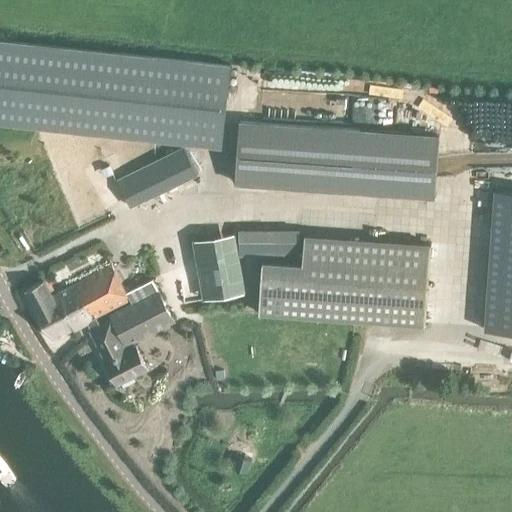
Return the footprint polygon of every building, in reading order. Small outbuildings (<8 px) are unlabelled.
[(0,123),(223,146),(231,63),(0,37),(0,123)] [(439,134),(240,119),(235,182),(434,197),(439,134)] [(118,180),(131,206),(198,172),(185,147),(118,180)] [(511,189),(496,188),(487,328),(511,329),(511,189)] [(235,233),(193,241),(203,300),(245,292),(235,233)] [(425,325),(431,243),(305,233),(304,260),(264,257),(259,313),(425,325)] [(300,254),(300,234),(240,234),(240,254),(300,254)] [(256,283),(257,270),(257,259),(246,258),(245,283),(256,283)] [(126,294),(112,267),(71,288),(53,298),(45,282),(26,291),(53,339),(86,321),(154,286),(151,281),(126,294)] [(119,382),(150,366),(136,339),(172,320),(154,286),(86,321),(119,382)] [(252,460),(237,455),(233,470),(247,474),(252,460)]
